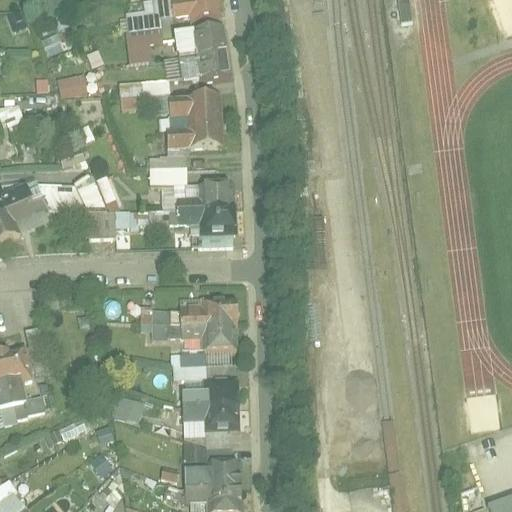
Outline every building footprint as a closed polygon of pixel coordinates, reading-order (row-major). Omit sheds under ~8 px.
[(171,2),(173,18),(188,16),(190,24),(218,19),(214,0),(185,0),(171,2)] [(229,83),(220,30),(187,35),(196,88),(229,83)] [(59,102),(87,97),(84,78),(56,83),(59,102)] [(141,100),(168,99),(168,86),(118,88),(119,113),(142,113),(141,100)] [(168,135),(169,148),(186,147),(186,153),(214,151),(211,100),(184,101),(184,106),(166,107),(167,123),(184,122),(185,134),(168,135)] [(106,180),(97,183),(105,208),(115,204),(106,180)] [(230,237),(226,188),(199,190),(200,203),(180,205),(182,229),(201,228),(202,240),(230,237)] [(0,192),(0,249),(21,241),(0,192)] [(240,331),(238,304),(199,307),(202,359),(231,357),(230,332),(240,331)] [(16,350),(0,355),(0,414),(22,407),(15,387),(28,383),(16,350)] [(238,384),(202,386),(205,437),(242,435),(238,384)] [(112,422),(139,425),(141,404),(114,401),(112,422)] [(239,511),(237,467),(205,468),(207,511),(239,511)] [(511,511),(511,503),(488,511),(511,511)]
